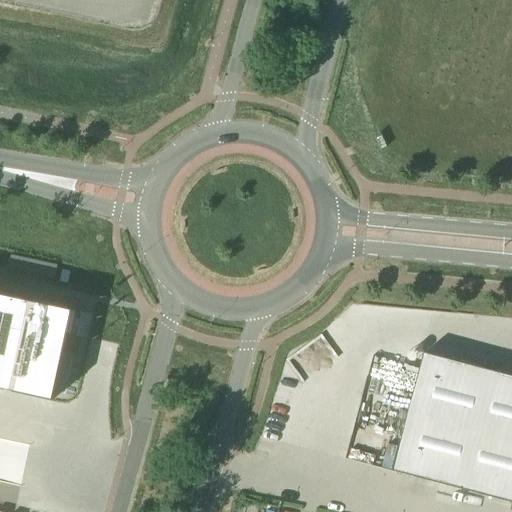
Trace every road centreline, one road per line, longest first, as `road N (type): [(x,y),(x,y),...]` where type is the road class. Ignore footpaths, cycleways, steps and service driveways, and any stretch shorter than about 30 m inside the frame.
road 1 (unclassified): [(171,288),(119,511)]
road 2 (unclassified): [(202,511),(257,312)]
road 3 (tertiary): [(321,252),(511,264)]
road 4 (tertiary): [(511,234),(325,215)]
road 5 (tertiary): [(302,165),(342,0)]
road 6 (tertiary): [(148,204),(0,171)]
road 7 (tertiary): [(253,0),(211,139)]
